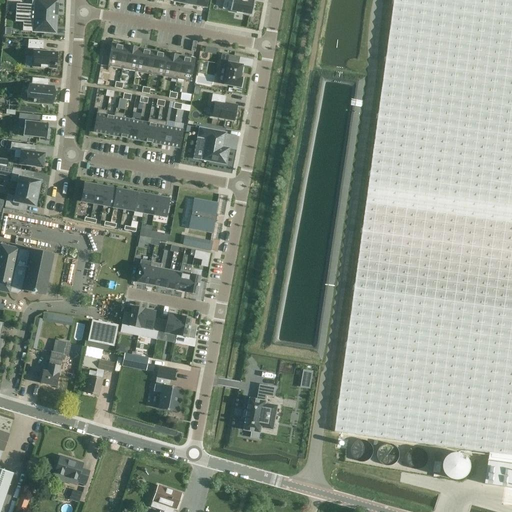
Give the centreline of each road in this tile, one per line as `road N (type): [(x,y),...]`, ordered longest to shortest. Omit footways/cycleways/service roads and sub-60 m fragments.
road 1 (residential): [(192,457),(243,186)]
road 2 (tertiary): [(386,511),(192,457)]
road 3 (tertiary): [(192,457),(0,400)]
road 4 (residential): [(268,45),(79,10)]
road 5 (residential): [(243,186),(66,153)]
road 6 (residential): [(79,10),(66,153)]
road 7 (residential): [(243,186),(268,45)]
